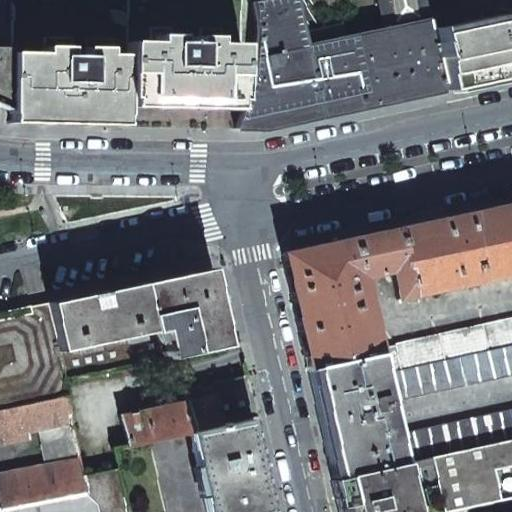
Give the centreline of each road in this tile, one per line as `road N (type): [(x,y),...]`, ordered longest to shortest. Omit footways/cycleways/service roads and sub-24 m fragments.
road 1 (residential): [(300,511),(227,164)]
road 2 (residential): [(227,164),(511,116)]
road 3 (residential): [(0,155),(227,164)]
